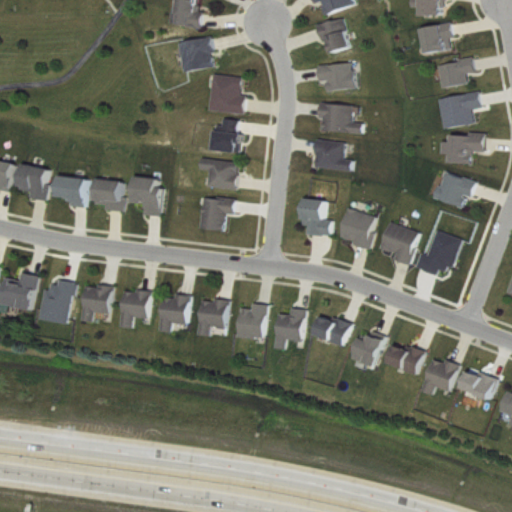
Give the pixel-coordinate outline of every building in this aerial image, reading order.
[(207,0),(188,0),(187,10),(182,9),(180,24),(211,29),(214,11),(206,10),(207,0)] [(365,6),(363,0),(322,0),(324,4),(331,2),(335,15),(365,6)] [(430,16),(451,15),(451,3),(455,3),(454,0),(420,0),(421,8),(430,8),(430,16)] [(342,53),(360,49),(354,19),(328,25),(332,44),(340,43),(342,53)] [(437,55),(461,50),(459,40),(464,39),(461,23),(431,29),(437,55)] [(223,67),(221,55),(225,54),(221,37),(188,44),(194,73),(223,67)] [(485,73),(483,59),(447,66),(452,89),(478,84),(476,75),(485,73)] [(366,89),(363,63),(328,67),(330,82),(336,81),(337,92),(366,89)] [(219,111),(254,115),(257,96),(251,95),(253,78),(223,75),(219,111)] [(448,100),(454,130),(484,124),(482,111),(492,109),(489,92),(448,100)] [(373,134),(373,123),(363,123),(364,106),(331,104),(330,118),(333,118),(332,132),(373,134)] [(249,121),(233,119),(232,127),(225,127),(223,151),(246,153),(247,144),(251,144),(252,134),(247,134),(249,121)] [(456,164),(482,165),(482,152),(495,153),(496,135),(462,134),(461,142),(452,142),(451,155),(457,155),(456,164)] [(355,143),(327,140),(324,168),(362,171),(363,161),(354,160),(355,143)] [(219,171),(217,187),(245,191),(248,163),(211,159),(209,170),(219,171)] [(0,187),(19,192),(26,164),(8,160),(7,164),(0,162),(0,187)] [(28,190),(40,192),(39,197),(55,201),(62,170),(34,164),(28,190)] [(486,183),(454,173),(446,199),(472,208),(476,196),(481,198),(486,183)] [(81,207),(96,208),(99,179),(70,176),(67,198),(82,199),(81,207)] [(173,188),(168,188),(169,179),(145,177),(142,203),(154,204),(153,215),(170,217),(173,188)] [(135,182),(107,179),(105,205),(115,206),(115,211),(132,212),(135,182)] [(244,201),(213,197),(209,229),(233,232),(235,214),(243,215),(244,201)] [(336,201),(314,198),(311,226),(317,226),(316,235),(340,237),(342,221),(334,220),(336,201)] [(381,249),(386,233),(382,232),(386,217),(358,209),(349,240),(381,249)] [(404,260),(419,265),(430,233),(400,223),(391,249),(406,254),(404,260)] [(472,240),(446,231),(437,255),(431,253),(426,268),(447,276),(448,271),(459,274),(472,240)] [(0,307),(1,308),(9,268),(0,266),(0,307)] [(10,305),(42,311),(49,276),(31,273),(30,281),(15,278),(10,305)] [(50,320),(77,325),(85,283),(69,280),(68,286),(57,284),(50,320)] [(102,322),(103,313),(120,314),(122,288),(96,285),(92,321),(102,322)] [(158,319),(161,293),(135,290),(130,328),(142,329),(143,317),(158,319)] [(197,325),(200,296),(184,295),(183,299),(172,298),(170,332),(181,333),(181,324),(197,325)] [(238,302),(211,300),(208,336),(219,337),(220,328),(236,329),(238,302)] [(277,305),(262,304),(261,310),(250,309),(247,338),(273,340),(277,305)] [(316,310),(301,309),(300,316),(289,314),(284,349),(295,350),(296,341),(312,343),(316,310)] [(355,345),(361,323),(350,320),(349,323),(330,318),(325,337),(355,345)] [(369,338),(363,359),(386,367),(396,337),(381,332),(378,341),(369,338)] [(398,366),(428,374),(434,351),(422,347),(421,351),(404,346),(398,366)] [(469,365),(455,361),(454,363),(441,360),(433,393),(443,395),(445,388),(461,392),(469,365)] [(472,389),(500,400),(508,381),(479,370),(472,389)]
